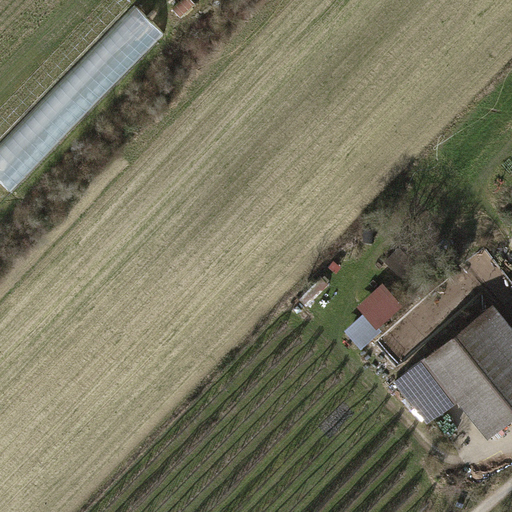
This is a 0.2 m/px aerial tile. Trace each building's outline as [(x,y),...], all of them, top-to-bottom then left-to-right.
[(92,49),(0,148),(0,172),(16,187),(165,27),(135,0),(111,0),(78,36),(92,49)] [(366,299),(378,282),(350,262),(338,278),(366,299)] [(363,345),(408,302),(386,279),(360,304),(366,310),(347,328),(363,345)] [(405,369),(447,318),(423,298),(381,350),(405,369)] [(490,434),(511,417),(511,316),(502,303),(399,381),(429,421),(462,397),(490,434)]
